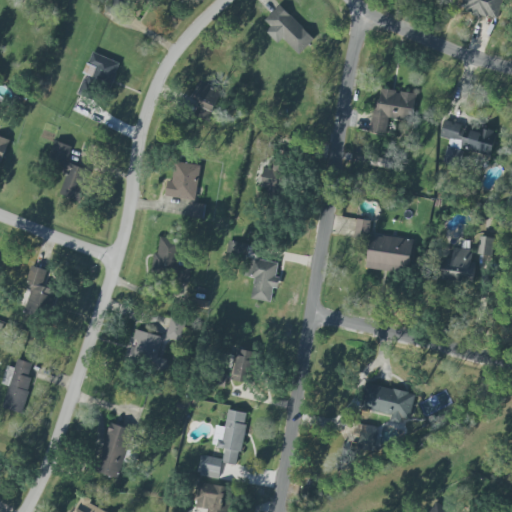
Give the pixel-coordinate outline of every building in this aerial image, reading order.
[(502,0),(463,0),(460,10),(497,20),(502,0)] [(282,39),(298,55),(314,39),(279,5),(264,21),(270,27),(265,32),(277,44),(282,39)] [(120,64),(92,52),(83,73),(85,74),(77,94),(94,101),(102,82),(111,86),(120,64)] [(210,120),(221,89),(197,80),(185,111),(210,120)] [(371,132),(386,134),(388,118),(412,121),(415,93),(377,89),(371,132)] [(0,165),(9,140),(0,137),(0,105),(1,103),(0,102),(0,165)] [(491,156),(496,132),(443,122),(440,137),(449,139),(444,165),(460,168),(464,151),(491,156)] [(71,147),(55,141),(48,158),(64,164),(71,147)] [(199,165),(174,162),(172,181),(167,181),(165,197),(196,200),(199,165)] [(263,168),(260,189),(279,192),(283,165),(272,163),(272,169),(263,168)] [(58,194),(76,201),(89,171),(70,164),(58,194)] [(205,206),(191,202),(188,216),(202,219),(205,206)] [(370,221),(355,219),(354,238),(368,239),(370,221)] [(366,268),(409,273),(413,239),(370,235),(366,268)] [(494,237),(479,236),(477,254),(492,256),(494,237)] [(151,272),(179,279),(179,277),(186,279),(188,270),(178,267),(184,243),(159,237),(151,272)] [(244,259),(247,246),(230,241),(226,254),(244,259)] [(474,250),(452,248),(451,256),(443,256),(442,281),(472,282),(474,250)] [(278,263),(250,259),(248,277),(254,278),(251,299),(271,302),(273,288),(278,288),(279,278),(275,277),(278,263)] [(24,290),(30,292),(23,313),(43,320),(53,288),(43,285),(47,271),(31,266),(24,290)] [(179,342),(186,321),(171,317),(165,338),(179,342)] [(165,361),(156,358),(163,338),(136,329),(127,360),(162,372),(165,361)] [(232,381),(253,383),(256,352),(236,350),(232,381)] [(20,414),(35,365),(17,359),(14,368),(7,366),(1,384),(8,387),(2,408),(20,414)] [(415,394),(368,384),(362,408),(391,415),(389,420),(399,422),(400,417),(409,419),(415,394)] [(201,456),(198,476),(219,479),(221,463),(239,465),(246,413),(227,410),(225,427),(215,426),(212,446),(224,448),(222,459),(201,456)] [(117,479),(132,430),(109,424),(95,472),(117,479)] [(379,438),(362,430),(357,442),(374,450),(379,438)] [(194,510),(209,511),(227,511),(231,488),(198,483),(194,510)] [(109,511),(80,498),(73,511),(109,511)] [(450,511),(451,511),(432,500),(424,511),(450,511)]
